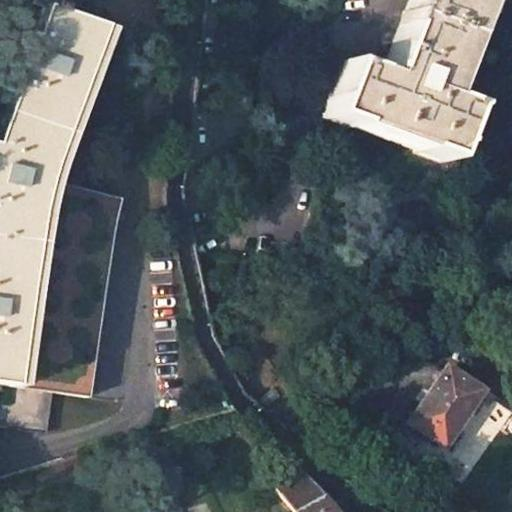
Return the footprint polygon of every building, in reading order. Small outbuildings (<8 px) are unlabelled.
[(0,379),(86,392),(113,217),(117,194),(46,171),(56,126),(64,105),(97,20),(58,5),(59,0),(37,0),(28,28),(18,25),(0,70),(11,74),(0,105),(0,379)] [(472,0),(403,0),(376,72),(341,58),(320,112),(437,158),(458,104),(436,96),(472,0)] [(478,392),(446,369),(433,387),(430,385),(419,402),(422,404),(409,421),(442,444),(453,429),(456,431),(470,411),(467,407),(478,392)] [(15,424),(44,430),(53,394),(24,387),(15,424)] [(337,504),(299,469),(276,493),(296,511),(335,511),(338,509),(336,506),(337,504)]
